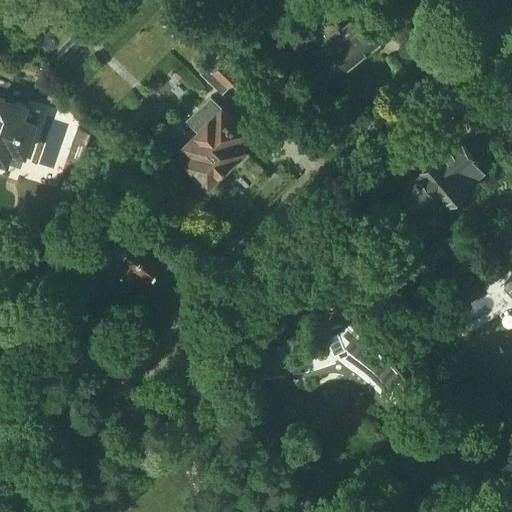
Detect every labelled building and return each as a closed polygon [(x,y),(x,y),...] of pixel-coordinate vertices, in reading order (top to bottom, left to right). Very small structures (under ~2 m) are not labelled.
[(384,24),(369,5),(343,25),(339,20),(335,17),(331,17),(327,17),(324,20),(322,24),(322,28),(324,32),(333,44),(331,45),(348,65),(379,40),(373,33),(384,24)] [(218,50),(198,70),(220,92),(240,72),(218,50)] [(25,106),(26,103),(0,93),(0,161),(3,163),(5,160),(15,164),(18,154),(22,155),(34,121),(31,120),(35,110),(25,106)] [(209,121),(178,152),(208,181),(218,171),(222,175),(237,160),(233,156),(242,146),(234,137),(242,128),(221,108),(211,97),(198,110),(209,121)] [(436,152),(419,166),(420,168),(402,182),(404,184),(403,188),(410,198),(415,197),(416,200),(418,198),(429,211),(444,198),(445,199),(463,185),(461,184),(480,168),(470,156),(472,155),(458,138),(438,154),(436,152)] [(121,259),(116,264),(130,275),(135,270),(147,280),(166,258),(135,233),(117,255),(121,259)] [(389,384),(386,388),(397,397),(404,389),(404,381),(400,378),(404,375),(356,316),(355,316),(353,315),(352,315),(351,315),(349,315),(288,344),(287,345),(286,346),(286,347),(288,355),(290,366),(291,368),(293,369),(294,369),(303,369),(301,364),(305,363),(307,368),(337,357),(336,354),(339,353),(350,363),(382,387),(386,382),(389,384)] [(467,453),(450,469),(461,480),(478,463),(467,453)]
